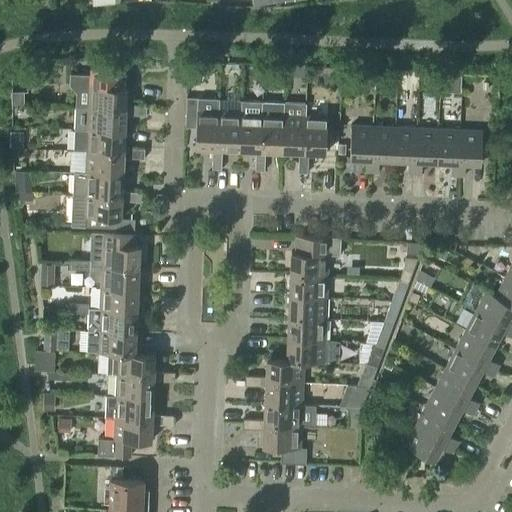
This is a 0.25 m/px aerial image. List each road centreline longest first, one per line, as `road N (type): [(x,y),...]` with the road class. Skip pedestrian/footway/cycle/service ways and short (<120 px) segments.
road 1 (residential): [(241,204),(511,215)]
road 2 (residential): [(284,494),(474,497),(511,426)]
road 3 (residential): [(187,203),(180,338),(208,340)]
road 4 (residential): [(208,340),(232,340),(241,204)]
road 5 (residential): [(173,66),(168,201),(187,203)]
road 6 (residential): [(208,340),(203,490)]
